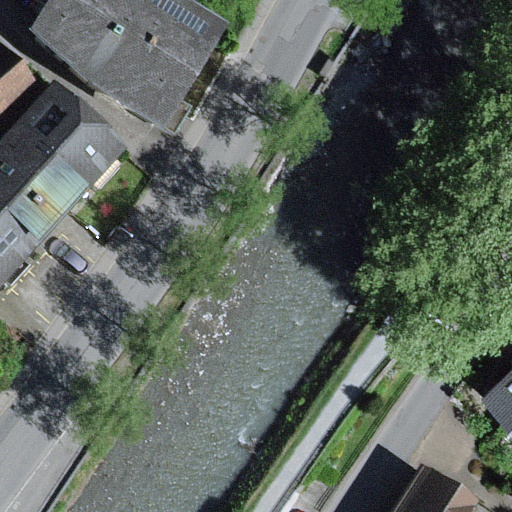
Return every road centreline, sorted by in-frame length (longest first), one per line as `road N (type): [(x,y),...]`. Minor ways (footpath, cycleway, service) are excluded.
road 1 (residential): [(0,464),(253,92),(305,0)]
road 2 (residential): [(511,283),(351,511)]
